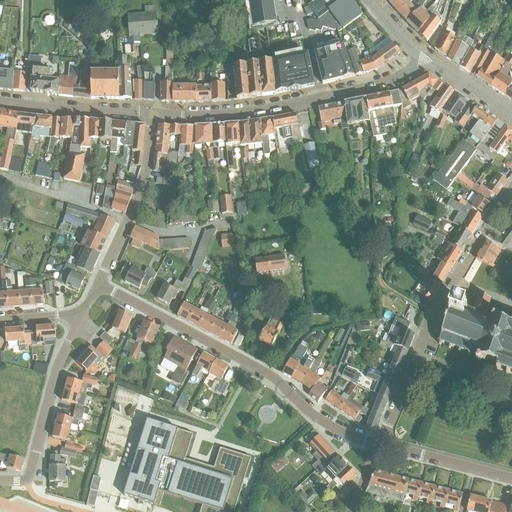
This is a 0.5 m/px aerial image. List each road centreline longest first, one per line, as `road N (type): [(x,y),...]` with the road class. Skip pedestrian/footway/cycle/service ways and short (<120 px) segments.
road 1 (residential): [(379,446),(341,433),(266,373),(98,285)]
road 2 (unclassified): [(379,446),(426,334),(511,192)]
road 3 (residential): [(153,115),(284,106),(397,78),(422,60)]
road 4 (residential): [(0,480),(28,478),(58,362),(81,312)]
road 5 (residential): [(153,115),(0,101)]
road 6 (residential): [(511,479),(379,446)]
